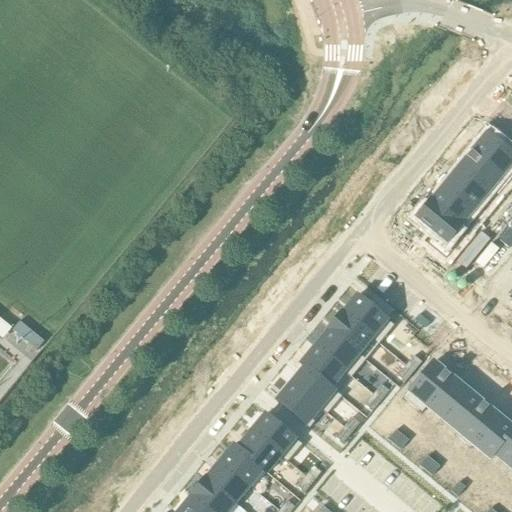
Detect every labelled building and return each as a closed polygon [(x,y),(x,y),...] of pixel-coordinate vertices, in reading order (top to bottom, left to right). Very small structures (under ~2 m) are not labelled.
[(511,156),(487,136),(472,153),(508,183),(511,178),(511,156)] [(472,153),(458,170),(494,200),(508,183),(472,153)] [(458,170),(444,186),(481,216),(494,200),(458,170)] [(431,202),(431,203),(467,233),(467,232),(481,216),(444,186),(431,202)] [(431,202),(416,220),(434,235),(427,245),(445,260),(468,233),(467,232),(467,233),(431,203),(431,202)] [(511,242),(504,236),(499,242),(509,250),(511,245),(511,242)] [(479,247),(474,252),(483,260),(487,255),(479,247)] [(342,315),(379,346),(394,327),(387,321),(394,312),(374,295),(366,304),(357,297),(342,315)] [(342,314),(327,332),(328,332),(365,362),(379,346),(342,315),(342,314)] [(0,319),(0,340),(1,341),(11,329),(0,319)] [(19,322),(12,332),(37,352),(44,343),(19,322)] [(328,332),(315,349),(344,373),(343,374),(350,380),(365,362),(328,332)] [(315,349),(300,366),(304,369),(304,368),(330,390),(331,389),(343,374),(344,373),(315,349)] [(413,357),(405,367),(413,374),(421,364),(413,357)] [(432,364),(409,393),(426,407),(450,379),(432,364)] [(405,367),(397,377),(405,384),(413,374),(405,367)] [(304,369),(290,385),(324,413),(327,416),(342,398),(331,389),(330,390),(304,368),(304,369)] [(450,379),(426,407),(427,408),(442,420),(466,392),(450,379)] [(290,385),(276,403),(309,430),(324,413),(290,385)] [(381,387),(373,397),(381,403),(389,393),(381,387)] [(466,392),(442,420),(457,433),(458,433),(481,405),(466,392)] [(373,397),(364,407),(372,413),(381,403),(373,397)] [(481,405),(458,433),(473,446),(497,418),(481,405)] [(265,416),(251,433),(280,458),(279,459),(287,465),(302,446),(265,416)] [(511,429),(497,418),(473,446),(474,447),(489,460),(511,431),(511,429)] [(351,419),(343,429),(351,435),(359,425),(351,419)] [(343,429),(335,439),(343,445),(351,435),(343,429)] [(511,431),(489,460),(490,460),(494,455),(509,468),(511,464),(511,431)] [(402,432),(392,446),(399,451),(410,438),(402,432)] [(251,433),(237,450),(266,475),(279,459),(280,458),(251,433)] [(411,439),(400,451),(407,457),(418,444),(411,439)] [(233,447),(219,464),(249,488),(252,491),(266,475),(237,450),(233,447)] [(434,455),(422,470),(429,477),(442,462),(434,455)] [(442,463),(430,477),(437,483),(450,469),(442,463)] [(205,479),(205,480),(235,505),(249,488),(219,464),(206,480),(205,479)] [(313,468),(305,478),(313,484),(321,474),(313,468)] [(305,478),(296,488),(304,494),(313,484),(305,478)] [(205,480),(191,496),(209,511),(228,511),(235,505),(205,480)] [(466,480),(453,496),(461,503),(474,486),(469,481),(466,480)] [(475,486),(462,503),(470,510),(484,494),(475,486)] [(191,498),(179,511),(209,511),(191,496),(190,497),(191,498)] [(495,501),(485,511),(499,511),(503,508),(495,501)] [(287,503),(279,511),(292,511),(295,510),(287,503)]
